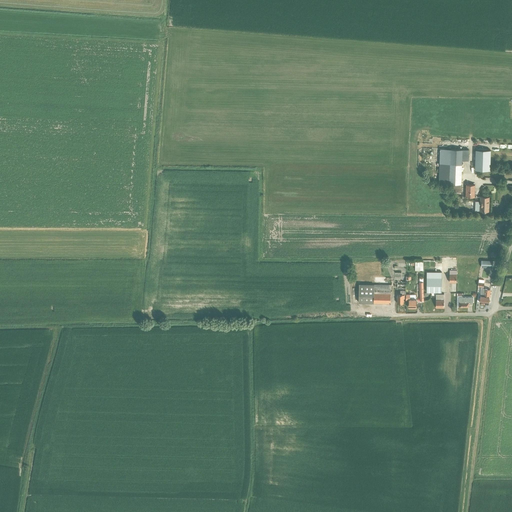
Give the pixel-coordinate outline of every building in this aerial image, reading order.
[(440,148),(439,183),(461,184),(462,149),(440,148)] [(476,149),(475,170),(490,170),(490,165),(491,150),(476,149)] [(466,184),(466,196),(474,197),(475,184),(466,184)] [(453,185),(453,194),(461,194),(461,186),(453,185)] [(476,201),(475,210),(480,210),(489,211),(489,197),(480,196),(480,201),(476,201)] [(416,262),(416,271),(424,271),(424,262),(416,262)] [(442,272),(427,272),(427,278),(426,292),(442,292),(442,278),(442,272)] [(359,284),(358,302),(390,303),(391,284),(378,284),(378,281),(376,281),(376,284),(374,284),(359,284)] [(480,296),(479,302),(488,304),(490,290),(485,289),(484,294),(481,294),(480,296)] [(400,294),(397,294),(397,303),(403,303),(403,298),(404,298),(404,295),(406,295),(406,294),(406,290),(400,290),(400,294)] [(416,307),(416,299),(416,294),(414,294),(410,294),(406,294),(406,295),(406,299),(408,299),(408,307),(416,307)] [(442,294),(436,294),(436,295),(436,307),(444,308),(444,297),(444,295),(444,294),(442,294)] [(473,297),(458,297),(458,307),(468,307),(468,302),(473,302),(473,297)]
